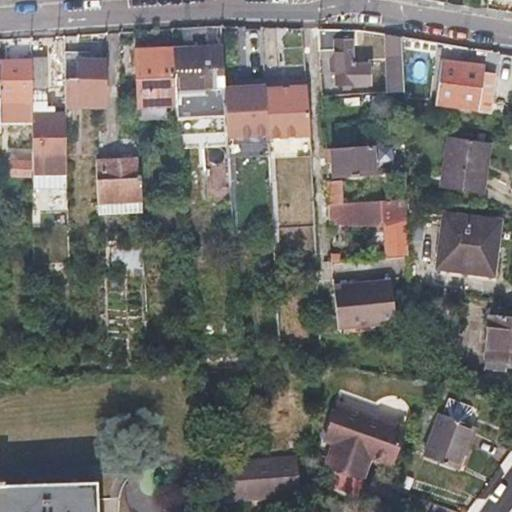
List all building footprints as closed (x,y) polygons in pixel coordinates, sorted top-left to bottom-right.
[(365,30),(321,28),(322,54),(332,54),(333,69),(340,69),(340,83),(360,83),(360,82),(373,82),(373,65),(359,66),(360,44),(365,44),(365,30)] [(223,44),(211,45),(216,102),(226,101),(223,44)] [(177,48),(181,104),(216,102),(211,45),(177,48)] [(141,106),(181,104),(177,48),(174,48),(138,50),(141,106)] [(110,103),(109,81),(109,58),(93,59),(93,51),(67,52),(69,105),(110,103)] [(406,90),(405,73),(405,56),(389,57),(390,91),(406,90)] [(54,57),(34,58),(35,89),(55,89),(54,57)] [(2,75),(2,102),(36,102),(35,89),(34,58),(1,59),(2,75)] [(478,108),(483,74),(485,67),(442,61),(435,101),(478,108)] [(496,76),(483,74),(478,108),(490,109),(496,76)] [(266,86),(269,136),(269,139),(311,136),(307,86),(284,88),(284,84),(266,86)] [(71,159),(70,135),(69,111),(36,112),(37,151),(38,160),(71,159)] [(400,137),(400,127),(399,118),(370,119),(371,139),(400,137)] [(363,140),(363,132),(362,125),(342,126),(343,141),(363,140)] [(229,138),(230,156),(270,153),(269,139),(269,136),(229,138)] [(269,139),(270,153),(270,156),(313,153),(311,136),(269,139)] [(489,147),(468,145),(447,143),(442,194),(484,198),(489,147)] [(377,175),(377,166),(376,158),(381,158),(382,164),(397,163),(397,172),(408,171),(408,144),(333,148),(336,177),(377,175)] [(28,151),(28,161),(38,160),(37,151),(28,151)] [(142,157),(124,158),(107,159),(108,178),(103,178),(104,201),(148,199),(147,176),(143,175),(142,157)] [(20,174),(38,174),(38,160),(28,161),(19,161),(20,174)] [(231,170),(223,170),(216,171),(218,222),(234,221),(231,170)] [(342,205),(342,194),(342,183),(330,184),(330,206),(342,205)] [(330,206),(329,206),(329,225),(385,223),(386,261),(402,261),(402,224),(409,224),(409,203),(342,205),(330,206)] [(493,273),(497,250),(500,227),(446,220),(440,266),(493,273)] [(150,245),(145,245),(139,246),(140,267),(152,266),(150,245)] [(395,281),(338,285),(341,327),(398,324),(395,281)] [(484,364),(495,366),(505,367),(506,361),(511,361),(511,318),(493,316),(484,364)] [(368,476),(372,467),(375,458),(394,466),(409,431),(345,406),(331,441),(344,447),(337,464),(368,476)] [(467,472),(474,451),(482,429),(448,419),(433,459),(467,472)] [(232,499),(269,496),(306,492),(303,454),(227,462),(232,499)] [(0,511),(95,511),(95,484),(0,488),(0,511)]
